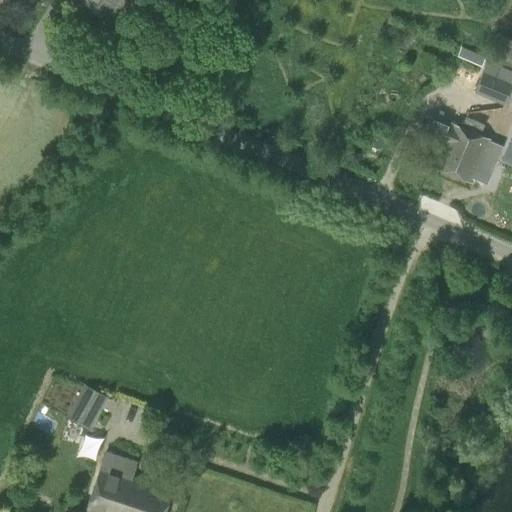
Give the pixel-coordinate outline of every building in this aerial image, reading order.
[(143,0),(84,0),(83,2),(111,19),(112,16),(128,26),(143,0)] [(511,66),(511,39),(504,36),(494,59),(511,66)] [(503,106),(511,85),(511,84),(482,72),(473,93),(503,106)] [(461,128),(450,123),(450,122),(430,114),(420,137),(440,145),(432,166),(471,182),(489,140),(479,136),(483,124),(465,117),(461,128)] [(511,133),(500,161),(511,165),(511,133)] [(84,427),(101,394),(84,385),(66,417),(84,427)] [(140,488),(142,481),(130,477),(135,463),(105,453),(85,511),(116,511),(124,488),(136,493),(138,487),(140,488)] [(162,511),(170,490),(142,481),(140,488),(138,487),(136,493),(124,488),(116,511),(162,511)]
